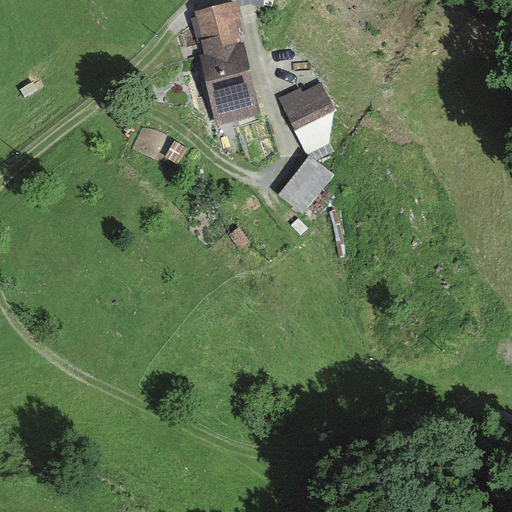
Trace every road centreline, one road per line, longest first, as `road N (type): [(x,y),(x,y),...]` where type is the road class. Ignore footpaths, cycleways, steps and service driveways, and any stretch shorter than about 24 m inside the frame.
road 1 (track): [(211,0),(0,184)]
road 2 (track): [(0,293),(9,318),(83,381),(166,420)]
